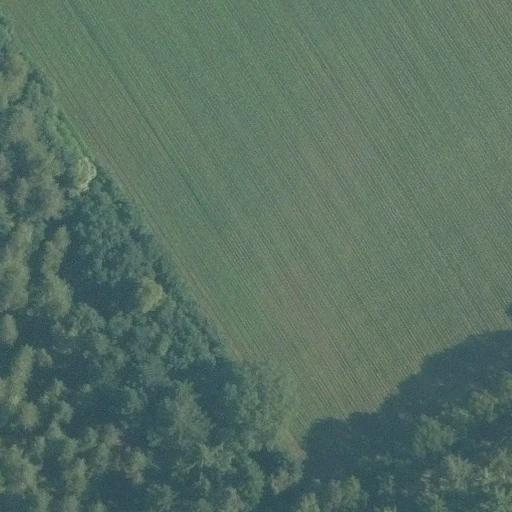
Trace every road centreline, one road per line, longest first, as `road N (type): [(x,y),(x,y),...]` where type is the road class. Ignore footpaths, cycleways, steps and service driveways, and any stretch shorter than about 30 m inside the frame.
road 1 (track): [(282,511),(0,60)]
road 2 (unclassified): [(383,511),(511,428)]
